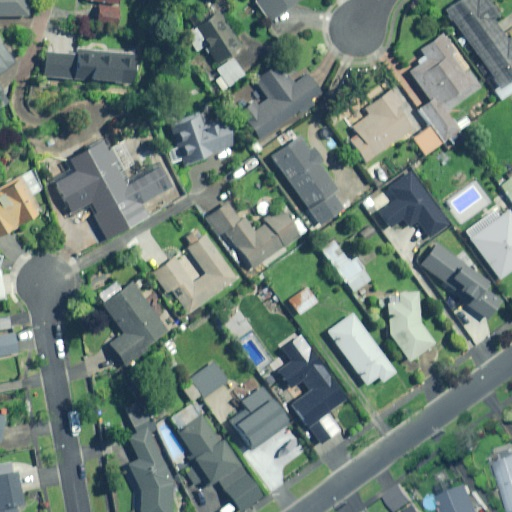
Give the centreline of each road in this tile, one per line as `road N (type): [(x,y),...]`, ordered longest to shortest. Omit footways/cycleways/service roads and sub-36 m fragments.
road 1 (residential): [(511,360),(303,511)]
road 2 (residential): [(42,280),(80,511)]
